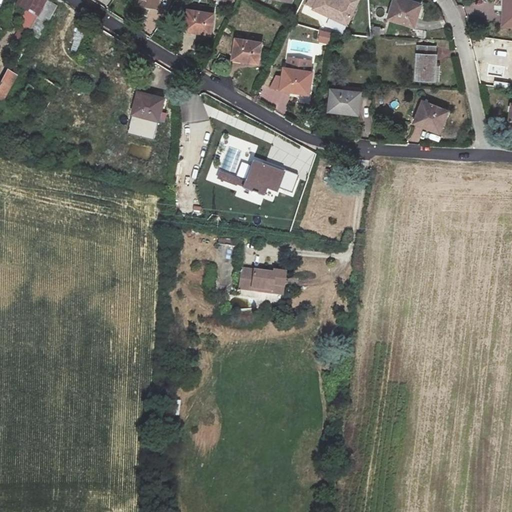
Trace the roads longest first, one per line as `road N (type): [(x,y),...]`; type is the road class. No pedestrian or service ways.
road 1 (residential): [(82,0),(201,80),(323,144),(483,157)]
road 2 (residential): [(483,157),(443,0)]
